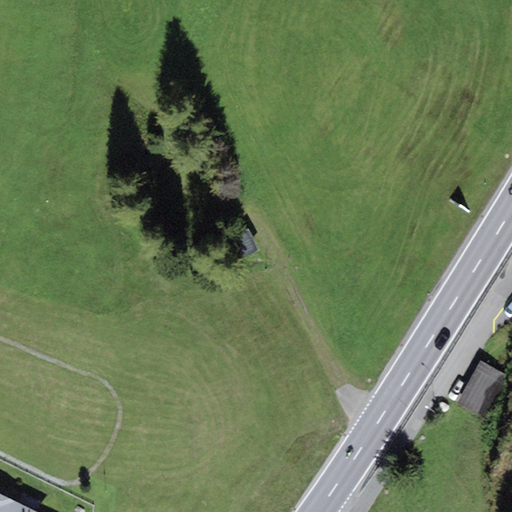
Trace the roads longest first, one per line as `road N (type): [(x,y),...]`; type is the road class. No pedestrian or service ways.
road 1 (primary): [(323,511),(511,216)]
road 2 (track): [(367,444),(260,228),(226,211)]
